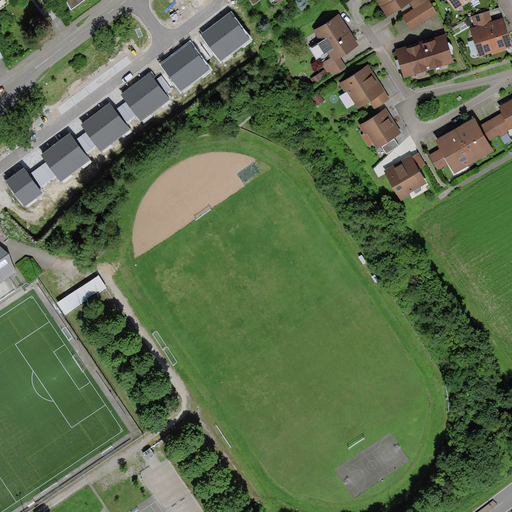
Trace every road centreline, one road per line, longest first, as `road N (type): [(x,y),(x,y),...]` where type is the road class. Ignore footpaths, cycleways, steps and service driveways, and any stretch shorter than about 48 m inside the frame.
road 1 (residential): [(167,42),(0,169)]
road 2 (tertiary): [(125,0),(0,95)]
road 3 (residential): [(511,76),(426,128),(417,127),(408,105),(425,94)]
